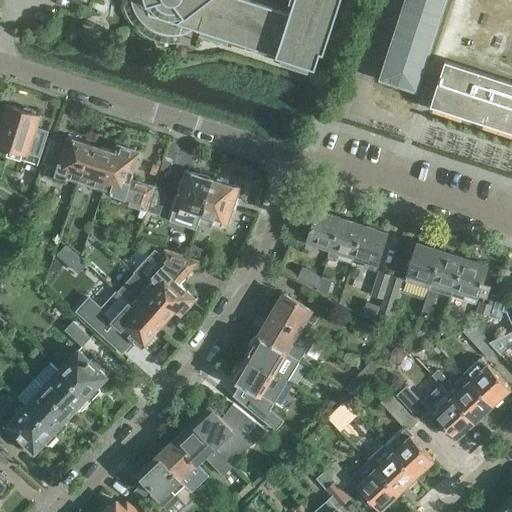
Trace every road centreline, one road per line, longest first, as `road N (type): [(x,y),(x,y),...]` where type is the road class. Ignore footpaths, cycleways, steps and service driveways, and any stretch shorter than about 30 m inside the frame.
road 1 (residential): [(59,511),(137,433),(242,296),(297,158)]
road 2 (residential): [(297,158),(0,61)]
road 3 (residential): [(511,222),(297,158)]
